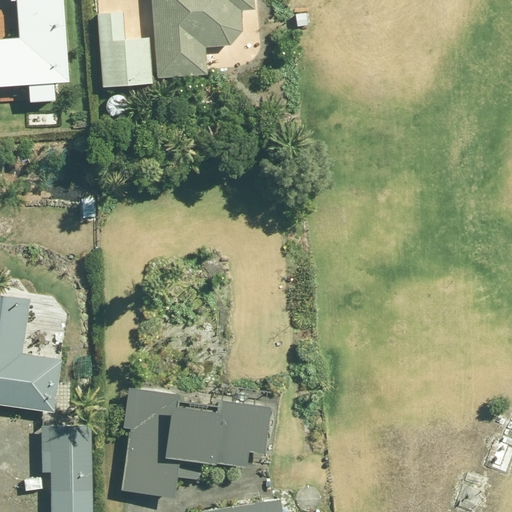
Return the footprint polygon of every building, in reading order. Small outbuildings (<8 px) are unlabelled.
[(78,0),(28,0),(31,33),(0,35),(0,82),(40,80),(42,98),(69,96),(68,78),(83,77),(78,0)] [(264,0),(165,0),(168,74),(218,73),(217,43),(245,42),(253,42),(253,33),(252,6),(265,6),(264,0)] [(162,34),(136,35),(135,10),(110,11),(113,83),(163,81),(162,34)] [(35,351),(41,295),(0,291),(0,420),(7,422),(9,400),(59,405),(66,406),(67,395),(71,355),(35,351)] [(193,399),(193,389),(138,387),(134,489),(190,491),(191,474),(204,475),(204,459),(261,462),(261,450),(282,451),(284,403),(193,399)] [(59,511),(104,511),(101,421),(56,422),(59,511)] [(212,511),(297,511),(295,497),(212,510),(212,511)]
